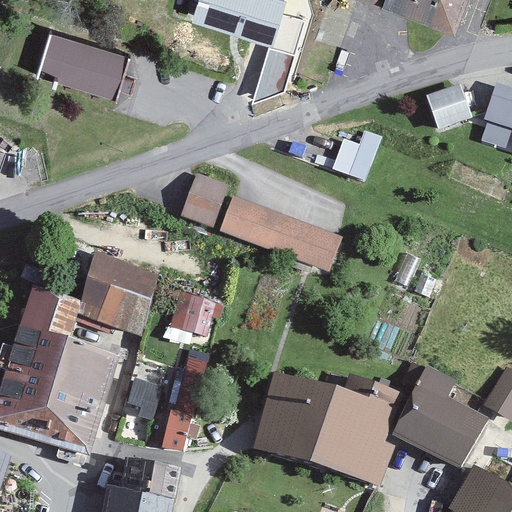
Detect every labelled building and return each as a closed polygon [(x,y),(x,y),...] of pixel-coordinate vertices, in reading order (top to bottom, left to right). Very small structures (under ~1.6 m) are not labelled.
[(197,0),(190,25),(273,50),(288,2),(281,0),(197,0)] [(470,0),(356,0),(457,37),(470,0)] [(130,57),(52,36),(39,79),(118,102),(130,57)] [(511,86),(497,82),(484,119),(488,122),(481,140),(511,149),(511,86)] [(461,83),(426,95),(438,130),(473,118),(461,83)] [(366,181),(382,137),(365,131),(360,144),(344,138),(333,169),(366,181)] [(213,226),(228,186),(197,174),(182,214),(213,226)] [(345,237),(239,195),(224,230),(333,273),(345,237)] [(159,275),(97,251),(81,301),(77,314),(142,337),(159,275)] [(55,383),(70,336),(77,314),(81,301),(31,286),(5,368),(55,383)] [(210,337),(220,301),(193,294),(183,330),(210,337)] [(120,355),(70,336),(55,383),(5,368),(0,383),(0,429),(90,456),(120,355)] [(188,358),(177,402),(197,407),(208,363),(188,358)] [(511,367),(509,366),(487,402),(511,417),(511,367)] [(459,379),(431,368),(401,439),(472,469),(494,418),(450,399),(459,379)] [(358,392),(341,387),(276,373),(256,449),(320,464),(386,484),(398,446),(391,443),(405,393),(363,377),(358,392)] [(140,418),(157,423),(167,387),(131,378),(124,403),(143,407),(140,418)] [(167,446),(186,449),(192,414),(173,411),(167,446)] [(511,511),(511,450),(494,440),(457,511),(511,511)] [(0,491),(12,455),(0,451),(0,491)] [(121,489),(176,499),(181,467),(128,456),(121,489)] [(173,511),(176,499),(121,489),(109,487),(104,511),(173,511)]
